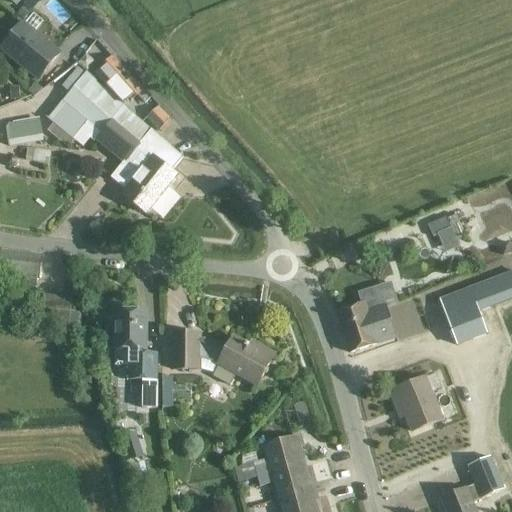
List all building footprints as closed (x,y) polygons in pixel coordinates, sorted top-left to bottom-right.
[(13,6),(18,12),(29,0),(1,0),(2,0),(4,0),(11,7),(13,6)] [(32,12),(25,6),(18,14),(25,20),(32,12)] [(43,74),(59,54),(22,24),(1,50),(22,67),(27,60),(43,74)] [(99,69),(92,75),(108,93),(127,108),(131,105),(129,103),(137,96),(144,104),(151,98),(144,90),(143,91),(113,58),(99,70),(99,69)] [(150,212),(163,222),(181,199),(168,189),(177,177),(173,173),(183,158),(150,130),(151,130),(126,108),(127,108),(108,93),(92,78),(79,68),(61,89),(68,95),(47,120),(72,141),(82,129),(95,141),(100,135),(103,137),(100,140),(125,160),(111,179),(126,191),(122,195),(147,215),(150,212)] [(146,118),(159,131),(170,120),(157,107),(146,118)] [(6,129),(9,148),(43,142),(40,120),(8,125),(6,129)] [(17,162),(14,158),(10,158),(7,160),(6,165),(9,168),(13,169),(17,166),(17,162)] [(446,221),(446,220),(428,228),(433,238),(437,236),(451,230),(456,243),(465,239),(456,217),(446,221)] [(511,250),(509,243),(499,247),(503,256),(511,252),(511,250)] [(38,281),(41,257),(0,251),(0,253),(0,275),(11,277),(9,293),(34,297),(36,281),(38,281)] [(511,273),(439,301),(457,347),(488,336),(479,313),(511,300),(511,273)] [(33,324),(68,330),(73,300),(38,294),(33,324)] [(337,314),(350,353),(376,345),(363,305),(337,314)] [(141,409),(158,409),(158,354),(145,354),(146,312),(115,312),(115,350),(117,350),(117,364),(128,364),(128,382),(141,383),(141,409)] [(236,375),(257,387),(272,357),(257,349),(255,353),(232,341),(229,347),(202,339),(202,334),(170,334),(170,373),(201,373),(201,361),(219,365),(213,377),(230,387),(236,375)] [(401,406),(412,433),(443,421),(431,393),(441,389),(435,375),(425,379),(425,378),(390,393),(396,408),(401,406)] [(162,376),(162,406),(173,406),(172,376),(162,376)] [(307,402),(294,404),(298,425),(311,422),(307,402)] [(234,470),(238,484),(244,482),(257,478),(305,465),(297,438),(262,447),(266,461),(257,463),(255,454),(242,458),(242,467),(234,470)] [(139,445),(126,449),(129,461),(142,458),(139,445)] [(440,499),(445,511),(476,511),(473,504),(504,491),(491,458),(467,468),(475,486),(467,490),(466,488),(440,499)] [(305,465),(257,478),(259,488),(273,484),(277,501),(312,491),(305,465)] [(318,511),(312,491),(277,501),(280,511),(318,511)]
